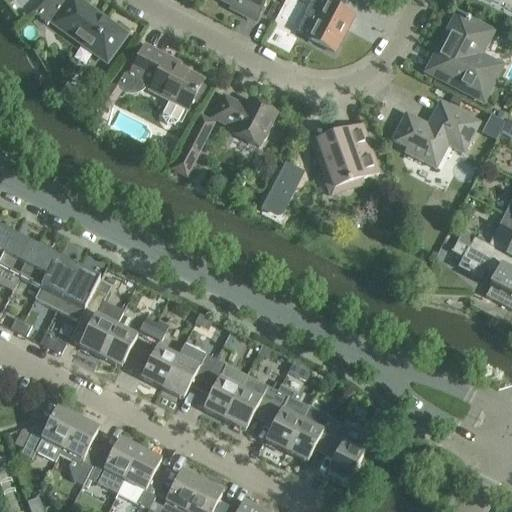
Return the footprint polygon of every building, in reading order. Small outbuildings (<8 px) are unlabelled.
[(125,37),(98,18),(73,0),(71,0),(68,4),(64,0),(47,0),(34,14),(47,26),(51,22),(106,63),(125,37)] [(218,0),(257,20),(267,0),(218,0)] [(353,18),(342,12),(348,2),(344,0),(312,0),(305,15),(313,19),(315,23),(307,39),(334,53),(353,18)] [(428,72),(428,73),(482,101),(499,68),(479,58),(491,34),(469,22),(470,21),(467,19),(466,20),(457,16),(445,39),(445,40),(438,53),(437,54),(428,72)] [(112,86),(99,107),(109,113),(121,94),(122,95),(124,95),(125,96),(127,96),(128,97),(130,97),(131,97),(133,97),(134,97),(136,96),(137,96),(139,95),(140,95),(141,94),(143,93),(144,92),(145,91),(146,89),(148,85),(152,87),(149,92),(153,94),(169,102),(162,115),(162,119),(167,126),(174,126),(177,123),(181,125),(187,112),(191,104),(201,86),(203,82),(198,80),(197,76),(186,70),(183,72),(178,69),(180,65),(168,59),(144,47),(130,74),(123,76),(116,89),(112,86)] [(201,86),(191,104),(201,109),(211,91),(201,86)] [(224,98),(213,119),(234,131),(232,135),(259,149),(262,143),(265,142),(269,135),(268,132),(276,115),(249,101),(245,109),(224,98)] [(405,115),(391,142),(406,150),(404,154),(436,171),(448,148),(463,156),(480,125),(440,104),(428,127),(405,115)] [(509,116),(500,112),(496,119),(505,123),(509,116)] [(201,119),(183,152),(196,158),(213,125),(201,119)] [(504,124),(494,119),(486,133),(497,138),(504,124)] [(334,133),(311,141),(326,182),(332,199),(365,188),(363,180),(378,175),(362,128),(344,134),(343,130),(334,133)] [(511,220),(504,216),(488,247),(511,258),(511,220)] [(0,264),(13,238),(0,231),(0,264)] [(511,258),(488,247),(463,234),(453,253),(452,252),(451,254),(462,259),(457,269),(459,270),(461,265),(469,269),(468,272),(472,274),(473,272),(481,276),(479,280),(480,281),(485,271),(496,277),(491,287),(490,286),(489,287),(491,288),(485,299),(511,312),(511,258)] [(0,270),(19,280),(35,249),(13,238),(0,264),(0,270)] [(19,280),(40,291),(56,260),(35,249),(19,280)] [(56,260),(40,291),(35,301),(57,312),(78,271),(56,260)] [(57,312),(79,323),(95,293),(100,283),(88,277),(88,276),(78,271),(57,312)] [(95,293),(79,323),(89,328),(79,348),(100,359),(116,328),(123,315),(101,304),(105,298),(95,293)] [(10,331),(18,335),(24,324),(16,320),(10,331)] [(24,324),(18,335),(26,339),(32,328),(24,324)] [(150,338),(153,330),(143,325),(139,333),(150,338)] [(137,339),(116,328),(100,359),(121,370),(137,339)] [(165,336),(153,330),(150,338),(160,344),(165,336)] [(45,335),(40,346),(53,353),(61,357),(66,346),(59,342),(45,335)] [(185,346),(178,359),(162,391),(183,401),(193,383),(202,388),(216,362),(185,346)] [(261,348),(257,357),(266,361),(270,353),(261,348)] [(141,380),(162,391),(178,359),(157,349),(141,380)] [(246,378),(227,368),(216,362),(202,388),(212,393),(203,411),(224,422),(246,378)] [(306,384),(311,373),(293,364),(289,373),(288,375),(306,384)] [(278,394),(267,388),(246,378),(224,422),(245,433),(254,415),(264,420),(278,394)] [(265,443),(286,454),(308,411),(293,403),(296,396),(280,388),(278,394),(264,420),(274,425),(265,443)] [(316,447),(326,452),(335,433),(339,425),(330,420),(330,419),(309,408),(308,411),(286,454),(307,465),(316,447)] [(54,466),(59,458),(78,420),(57,409),(47,428),(37,423),(35,428),(22,432),(16,443),(25,448),(21,456),(32,461),(34,456),(54,466)] [(99,431),(78,420),(59,458),(66,462),(73,484),(82,488),(86,480),(100,455),(90,449),(99,431)] [(339,425),(335,433),(326,452),(336,457),(327,475),(349,486),(367,449),(347,438),(350,431),(339,425)] [(109,460),(100,455),(86,480),(117,496),(140,452),(119,441),(109,460)] [(161,463),(140,452),(117,496),(148,511),(153,504),(165,480),(155,475),(161,463)] [(187,511),(202,483),(181,473),(162,509),(153,504),(148,511),(187,511)] [(202,483),(187,511),(214,511),(223,494),(202,483)]
